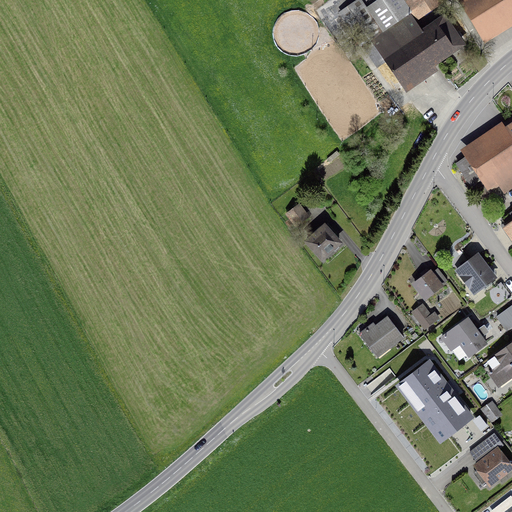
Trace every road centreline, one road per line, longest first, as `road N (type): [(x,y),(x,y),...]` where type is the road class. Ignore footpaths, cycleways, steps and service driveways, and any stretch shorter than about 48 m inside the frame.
road 1 (secondary): [(125,511),(314,346)]
road 2 (secondary): [(314,346),(369,278),(432,161)]
road 3 (residential): [(446,511),(314,346)]
road 4 (residential): [(511,269),(432,161)]
road 5 (secondary): [(432,161),(471,99),(511,59)]
